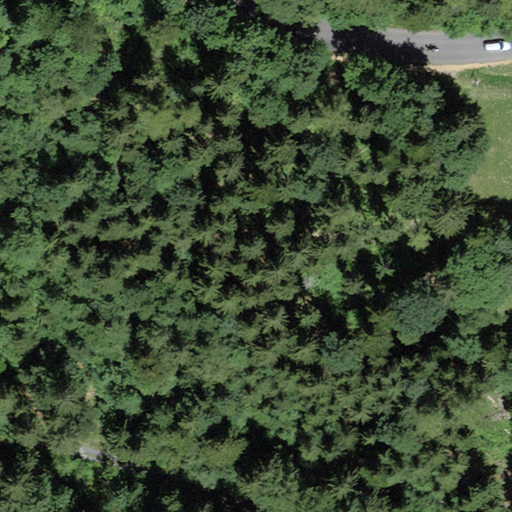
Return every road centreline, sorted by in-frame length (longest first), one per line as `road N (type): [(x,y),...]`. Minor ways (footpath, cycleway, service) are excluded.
road 1 (track): [(268,511),(107,457),(0,439)]
road 2 (tertiary): [(511,47),(409,51),(302,25),(243,0)]
